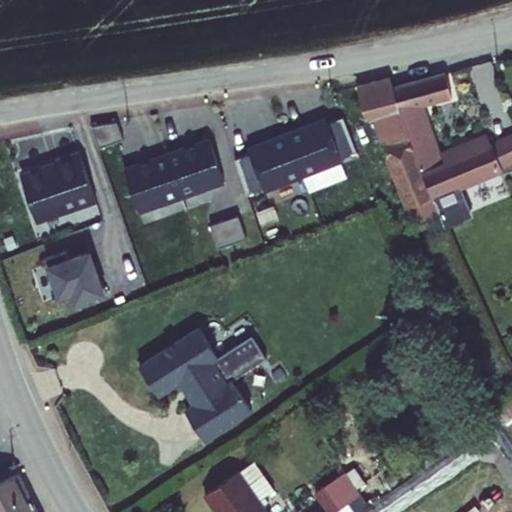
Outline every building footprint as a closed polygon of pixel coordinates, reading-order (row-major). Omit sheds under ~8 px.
[(392,88),(427,185),(496,163),(488,137),(485,126),(457,134),(460,146),(431,154),(429,148),(435,146),(422,106),(448,98),(441,76),(392,88)] [(427,185),(392,88),(389,77),(358,88),(367,120),(377,118),(405,193),(427,185)] [(327,127),(289,143),(305,185),(344,169),(343,167),(359,161),(345,126),(329,132),(327,127)] [(118,146),(111,128),(85,133),(93,155),(118,146)] [(496,163),(511,157),(511,130),(488,137),(496,163)] [(305,185),(289,143),(250,158),(252,163),(233,171),(247,206),(266,198),(267,200),(305,185)] [(178,203),(220,186),(204,144),(189,150),(190,153),(180,157),(179,154),(162,161),(178,203)] [(63,218),(92,208),(73,158),(50,167),(51,170),(16,183),(32,226),(62,215),(63,218)] [(178,203),(162,161),(144,168),(145,170),(136,174),(135,172),(120,178),(136,220),(178,203)] [(217,254),(245,243),(236,219),(208,230),(217,254)] [(94,277),(86,256),(66,264),(63,257),(43,265),(58,304),(70,299),(74,310),(106,299),(101,285),(95,287),(92,277),(94,277)] [(222,356),(202,326),(143,364),(163,394),(183,381),(198,403),(189,408),(208,438),(255,408),(236,378),(230,383),(216,360),(222,356)] [(271,511),(242,468),(209,491),(223,511),(271,511)] [(0,504),(27,490),(16,471),(0,479),(0,504)] [(327,511),(349,511),(365,502),(349,479),(319,500),(327,511)] [(0,511),(29,511),(37,509),(27,490),(0,504),(0,511)]
